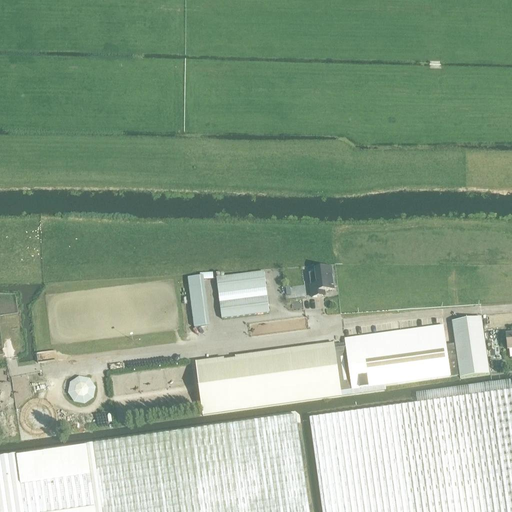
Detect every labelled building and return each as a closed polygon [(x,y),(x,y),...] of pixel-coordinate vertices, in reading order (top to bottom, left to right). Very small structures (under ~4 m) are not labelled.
[(316,273),(309,274),(312,298),(325,296),(324,291),(332,290),(334,290),(331,268),(315,270),(316,273)] [(218,295),(266,289),(264,273),(216,279),(218,295)] [(199,277),(188,279),(189,288),(201,287),(199,277)] [(269,313),(267,298),(220,304),(222,320),(269,313)] [(460,377),(460,379),(489,375),(481,319),(452,323),(455,344),(446,345),(443,326),(345,340),(353,397),(385,392),(384,387),(460,377)] [(249,337),(310,329),(309,320),(248,327),(249,337)] [(352,395),(345,343),(195,363),(203,417),(352,395)] [(38,361),(55,360),(54,351),(37,352),(38,361)] [(70,384),(68,394),(74,403),(85,405),(94,399),(96,388),(90,380),(79,378),(70,384)] [(511,511),(511,390),(309,419),(322,511),(511,511)] [(71,511),(95,509),(95,511),(309,511),(296,415),(86,445),(90,476),(19,486),(15,455),(0,457),(0,511),(71,511)] [(86,445),(15,455),(19,486),(90,476),(86,445)]
